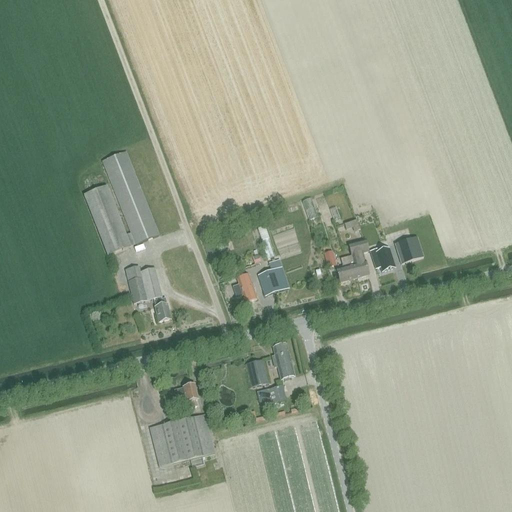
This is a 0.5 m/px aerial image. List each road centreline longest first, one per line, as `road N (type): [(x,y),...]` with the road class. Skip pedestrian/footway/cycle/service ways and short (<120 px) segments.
road 1 (unclassified): [(0,398),(304,327)]
road 2 (unclassified): [(304,327),(511,276)]
road 3 (unclassified): [(349,511),(304,327)]
